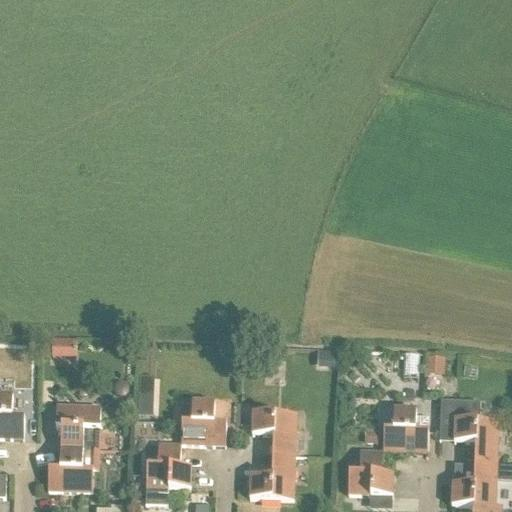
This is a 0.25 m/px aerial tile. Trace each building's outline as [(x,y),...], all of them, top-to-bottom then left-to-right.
[(57,341),(58,360),(81,359),(80,340),(57,341)] [(278,371),(279,352),(264,352),(264,371),(278,371)] [(426,360),(425,376),(445,377),(445,360),(426,360)] [(125,398),(129,395),(129,391),(129,390),(128,386),(124,384),(120,384),(117,385),(115,388),(115,390),(115,394),(119,398),(125,398)] [(0,442),(24,443),(25,421),(13,420),(13,398),(0,397),(0,442)] [(139,413),(153,413),(154,402),(140,402),(139,413)] [(481,405),(456,404),(456,403),(441,403),(439,444),(455,445),(476,446),(475,467),(498,468),(499,425),(480,424),(481,405)] [(183,426),(182,449),(226,450),(227,428),(215,427),(215,406),(193,405),(192,426),(183,426)] [(61,452),(100,454),(100,453),(101,411),(57,409),(56,431),(62,432),(61,452)] [(384,433),(384,456),(428,457),(429,435),(416,434),(417,412),(394,412),(393,433),(384,433)] [(273,459),(296,460),(297,417),(253,416),(253,436),(274,436),(273,459)] [(381,434),(366,434),(366,447),(380,447),(381,434)] [(181,470),(182,449),(159,448),(158,469),(148,469),(146,508),(168,509),(169,492),(191,493),(192,470),(181,470)] [(99,476),(100,454),(61,452),(60,473),(49,473),(48,495),(93,497),(94,475),(99,476)] [(383,477),(384,456),(361,455),(360,476),(350,476),(349,498),(393,499),(394,477),(383,477)] [(294,504),(296,460),(273,459),(272,481),(251,480),(250,502),(294,504)] [(496,510),(498,468),(475,467),(475,488),(453,487),(452,509),(473,510),(473,511),(501,511),(502,508),(501,508),(501,510),(496,510)] [(113,511),(125,511),(126,504),(114,503),(113,511)]
